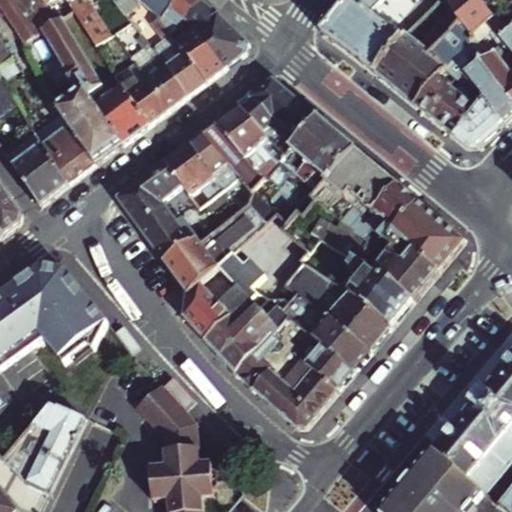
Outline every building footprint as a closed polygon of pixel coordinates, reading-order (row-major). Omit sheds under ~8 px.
[(42,35),(20,0),(0,0),(0,6),(25,46),(42,35)] [(46,6),(42,0),(20,0),(42,35),(59,25),(46,6)] [(66,0),(98,48),(115,37),(90,0),(66,0)] [(140,0),(163,17),(178,0),(117,0),(118,1),(119,0),(140,0)] [(203,2),(200,0),(178,0),(163,17),(178,31),(186,21),(203,2)] [(375,0),(351,0),(324,34),(330,38),(377,75),(404,41),(367,11),(375,0)] [(250,47),(203,2),(186,21),(192,26),(198,34),(228,72),(245,58),(250,47)] [(511,2),(501,13),(511,24),(511,27),(511,28),(511,29),(511,2)] [(97,170),(125,148),(97,106),(91,98),(106,87),(63,23),(59,25),(42,35),(73,78),(70,81),(80,95),(59,107),(62,111),(97,170)] [(511,29),(511,28),(500,39),(507,47),(511,52),(511,29)] [(210,87),(228,72),(198,34),(179,48),(210,87)] [(190,100),(210,87),(179,48),(171,37),(152,51),(190,100)] [(408,37),(404,41),(377,75),(417,106),(447,72),(408,37)] [(508,128),(511,124),(511,103),(497,87),(499,85),(480,64),(484,59),(488,55),(477,38),(466,50),(472,54),(477,70),(468,80),(486,96),(483,100),(508,128)] [(0,44),(0,82),(1,82),(0,81),(0,69),(11,62),(0,44)] [(511,103),(511,52),(507,47),(488,61),(484,59),(480,64),(499,85),(497,87),(511,103)] [(172,114),(190,100),(152,51),(146,53),(153,62),(141,72),(149,83),(172,114)] [(70,191),(97,170),(62,111),(48,119),(11,62),(0,69),(0,81),(1,82),(18,109),(43,149),(70,191)] [(465,90),(447,72),(417,106),(418,108),(431,120),(459,90),(461,93),(465,90)] [(152,129),(172,114),(149,83),(135,94),(124,79),(118,83),(122,89),(152,129)] [(1,82),(0,82),(0,120),(18,109),(1,82)] [(298,142),(318,120),(274,83),(251,100),(277,124),(285,131),(298,142)] [(125,148),(152,129),(122,89),(97,106),(125,148)] [(479,102),(465,90),(461,93),(459,90),(431,120),(456,140),(480,112),(475,107),(479,102)] [(277,124),(251,100),(239,109),(241,112),(263,137),(277,124)] [(480,150),(508,128),(483,100),(479,102),(475,107),(480,112),(456,140),(467,149),(480,150)] [(263,137),(241,112),(219,128),(242,156),(261,180),(267,174),(262,168),(270,159),(259,146),(266,140),(263,137)] [(358,153),(318,120),(298,142),(267,174),(261,180),(250,192),(247,205),(264,226),(272,216),(283,227),(294,214),(300,218),(316,203),(311,199),(358,153)] [(0,149),(43,210),(70,191),(43,149),(25,162),(1,127),(0,127),(0,149)] [(242,156),(219,128),(189,150),(215,181),(224,191),(238,180),(229,167),(242,156)] [(215,181),(189,150),(166,168),(184,191),(190,200),(215,181)] [(372,219),(399,187),(358,153),(311,199),(316,203),(342,219),(356,207),(372,219)] [(184,191),(166,168),(120,203),(140,230),(168,211),(163,206),(184,191)] [(140,230),(165,266),(197,242),(198,244),(202,249),(247,205),(250,192),(238,180),(224,191),(178,227),(168,211),(140,230)] [(23,219),(0,185),(0,234),(5,241),(20,228),(23,219)] [(397,227),(419,204),(399,187),(372,219),(356,207),(342,219),(360,233),(368,235),(370,230),(377,234),(388,221),(397,227)] [(413,238),(435,217),(419,204),(397,227),(388,221),(377,234),(393,246),(402,235),(406,239),(409,236),(413,238)] [(247,205),(202,249),(210,259),(181,286),(189,299),(218,269),(264,226),(247,205)] [(466,245),(435,217),(413,238),(409,236),(406,239),(402,235),(393,246),(386,255),(403,261),(413,250),(442,273),(466,245)] [(165,266),(181,286),(210,259),(202,249),(198,244),(197,242),(165,266)] [(416,303),(442,273),(413,250),(403,261),(386,255),(379,263),(366,258),(361,264),(371,269),(416,303)] [(395,330),(416,303),(371,269),(361,264),(358,263),(353,267),(354,276),(362,282),(350,293),(353,295),(395,330)] [(186,320),(207,344),(250,303),(218,269),(189,299),(186,320)] [(373,356),(395,330),(353,295),(324,276),(317,285),(298,269),(286,284),(295,291),(373,356)] [(67,277),(40,273),(0,300),(0,381),(37,351),(45,346),(62,371),(86,355),(93,359),(109,329),(67,277)] [(359,374),(373,356),(295,291),(281,310),(288,315),(310,334),(359,374)] [(207,344),(236,376),(257,348),(253,343),(260,336),(268,320),(250,303),(207,344)] [(319,421),(341,395),(294,353),(310,334),(288,315),(273,334),(270,331),(257,348),(236,376),(253,391),(269,371),(296,393),(293,398),(316,418),(319,421)] [(341,395),(359,374),(310,334),(294,353),(341,395)] [(511,363),(435,453),(486,497),(511,466),(511,363)] [(296,393),(269,371),(253,391),(298,431),(312,430),(319,421),(316,418),(293,398),(296,393)] [(166,393),(141,417),(171,448),(171,473),(161,474),(160,508),(172,508),(172,511),(204,511),(205,507),(216,498),(221,498),(221,480),(215,480),(204,472),(206,432),(166,393)] [(52,409),(5,468),(23,484),(50,499),(86,425),(52,409)] [(486,497),(435,453),(385,511),(504,511),(500,508),(486,497)] [(511,511),(511,493),(500,508),(504,511),(511,511)] [(13,511),(0,497),(0,511),(13,511)]
